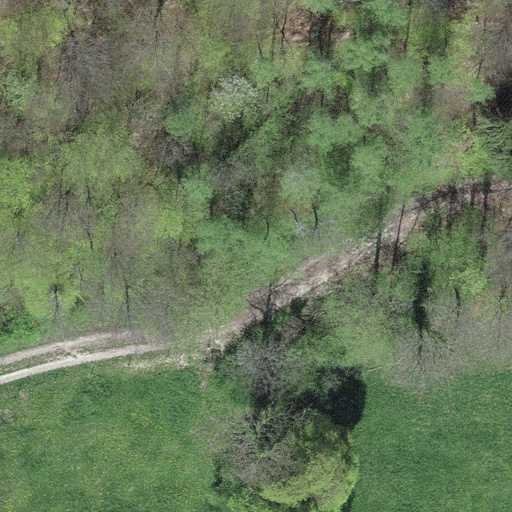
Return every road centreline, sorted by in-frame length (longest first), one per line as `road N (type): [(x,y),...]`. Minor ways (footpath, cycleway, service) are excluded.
road 1 (track): [(183,359),(471,195),(511,193)]
road 2 (track): [(0,374),(106,347),(183,359)]
